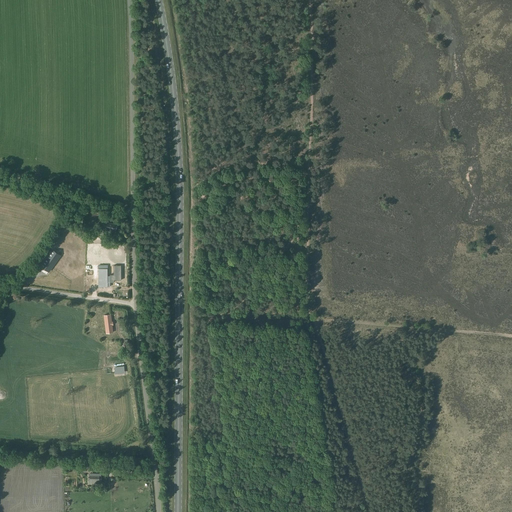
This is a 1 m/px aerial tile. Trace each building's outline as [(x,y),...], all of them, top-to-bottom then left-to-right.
[(99,214),(97,210),(96,210),(93,212),(92,210),(89,211),(91,213),(88,214),(89,216),(90,218),(99,214)] [(106,234),(106,229),(102,228),(102,230),(98,229),(98,230),(96,234),(98,234),(97,235),(103,236),(104,233),(106,234)] [(52,251),(44,263),(51,266),(58,255),(52,251)] [(114,283),(114,280),(121,280),(121,265),(113,265),(113,269),(113,276),(111,276),(111,272),(111,268),(99,269),(99,270),(99,273),(99,276),(99,287),(110,287),(110,283),(114,283)] [(105,314),(95,313),(93,324),(103,325),(105,325),(105,327),(111,328),(112,320),(106,319),(105,321),(104,321),(105,314)] [(93,468),(93,460),(81,460),(81,462),(79,462),(79,468),(85,468),(93,468)] [(97,474),(90,474),(90,484),(94,484),(94,480),(101,480),(101,475),(97,475),(97,474)]
